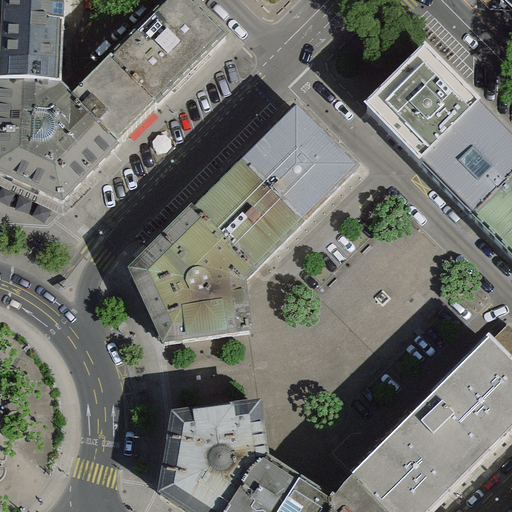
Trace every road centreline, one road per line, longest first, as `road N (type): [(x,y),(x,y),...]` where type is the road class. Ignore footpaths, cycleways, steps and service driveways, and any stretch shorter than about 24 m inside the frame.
road 1 (residential): [(80,339),(89,280),(102,258),(283,62)]
road 2 (residential): [(511,290),(283,62)]
road 3 (secondary): [(83,511),(100,474),(107,421),(80,339)]
